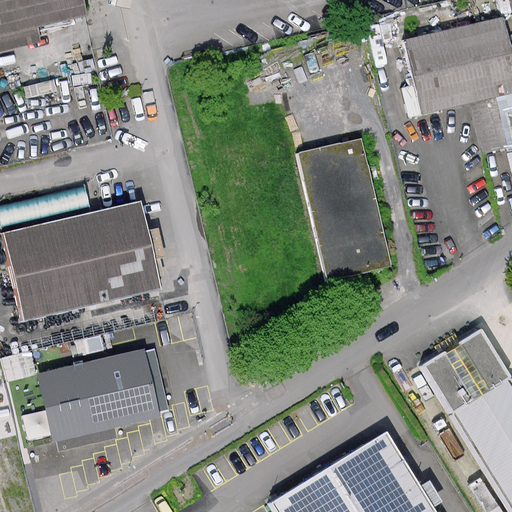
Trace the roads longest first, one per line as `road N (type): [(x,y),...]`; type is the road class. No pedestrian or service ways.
road 1 (unclassified): [(236,420),(129,0)]
road 2 (unclassified): [(236,420),(511,247)]
road 3 (unclassified): [(92,511),(236,420)]
